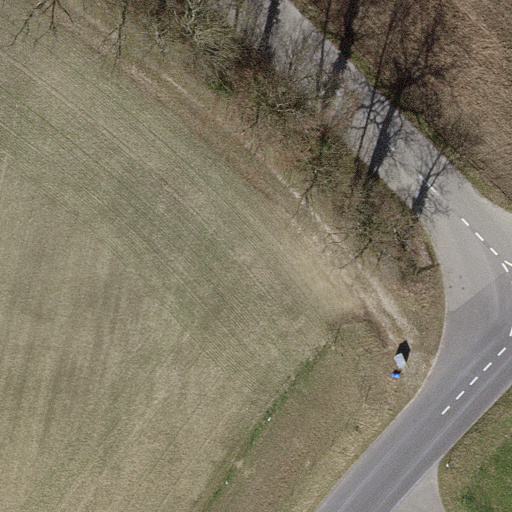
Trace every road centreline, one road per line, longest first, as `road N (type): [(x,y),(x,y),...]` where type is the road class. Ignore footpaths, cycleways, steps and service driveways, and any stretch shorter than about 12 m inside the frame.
road 1 (unclassified): [(511,263),(247,0)]
road 2 (unclassified): [(391,470),(511,345)]
